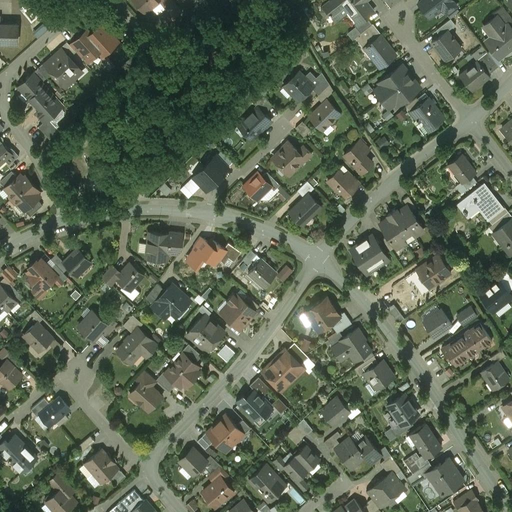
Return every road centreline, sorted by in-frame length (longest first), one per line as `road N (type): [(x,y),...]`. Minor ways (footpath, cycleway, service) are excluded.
road 1 (residential): [(511,509),(369,306),(318,259)]
road 2 (residential): [(318,259),(283,237),(206,214),(145,210),(64,221)]
road 3 (residential): [(318,259),(231,377),(149,461)]
road 4 (residential): [(469,121),(395,178),(318,259)]
road 5 (residential): [(469,121),(395,17)]
road 6 (residential): [(64,221),(2,114)]
